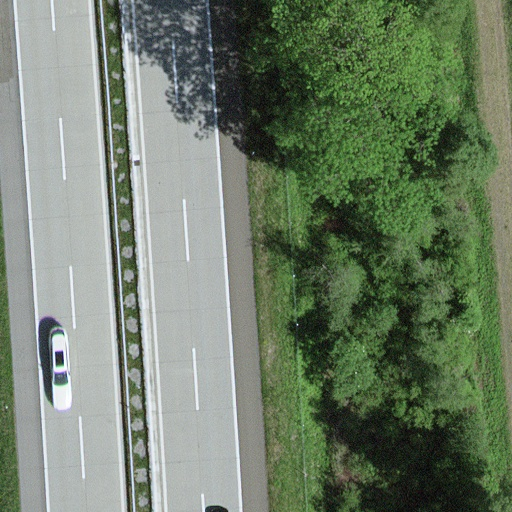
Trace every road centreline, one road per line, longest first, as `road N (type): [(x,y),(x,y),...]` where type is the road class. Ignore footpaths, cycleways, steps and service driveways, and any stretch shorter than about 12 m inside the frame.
road 1 (motorway): [(50,0),(80,511)]
road 2 (motorway): [(198,511),(171,0)]
road 3 (track): [(511,339),(476,0)]
